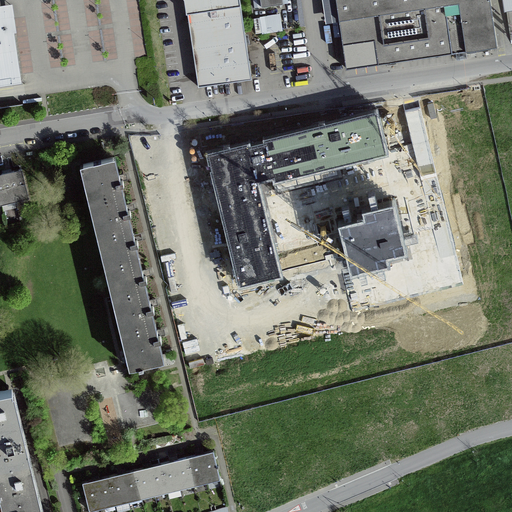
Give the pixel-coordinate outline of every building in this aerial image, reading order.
[(240,0),(184,0),(186,13),(187,13),(198,86),(252,78),(247,45),(250,45),(248,33),(245,33),(240,0)] [(511,0),(321,0),(325,22),(339,20),(346,67),(378,63),(497,46),(491,0),(502,0),(504,10),(511,9),(511,0)] [(0,85),(22,82),(14,31),(17,30),(14,13),(12,1),(0,2),(0,85)] [(283,30),(280,13),(259,15),(260,17),(254,18),(256,32),(262,31),(262,33),(283,30)] [(206,154),(238,289),(281,279),(258,185),(272,182),(273,185),(387,157),(376,113),(263,140),(264,145),(251,148),(250,144),(206,154)] [(165,334),(165,331),(164,327),(157,329),(153,309),(155,309),(154,306),(158,305),(157,301),(157,298),(150,299),(145,280),(148,279),(147,276),(151,275),(150,270),(149,268),(143,269),(137,244),(138,244),(138,240),(143,239),(142,235),(141,232),(135,234),(130,214),(131,214),(131,211),(135,210),(134,205),(134,202),(127,204),(123,184),(125,184),(124,180),(128,179),(127,175),(126,173),(120,174),(115,153),(80,161),(129,367),(165,358),(160,339),(162,339),(161,335),(165,334)] [(0,205),(2,205),(4,210),(17,207),(15,200),(29,197),(22,167),(14,169),(0,172),(0,205)] [(365,221),(338,227),(351,279),(389,269),(387,260),(406,256),(394,207),(363,214),(365,221)] [(12,385),(0,388),(0,489),(0,491),(0,490),(0,492),(3,507),(4,507),(5,511),(44,511),(35,475),(27,441),(19,409),(14,388),(13,389),(12,385)] [(89,479),(82,481),(89,510),(221,479),(213,449),(206,451),(194,454),(180,457),(167,460),(154,463),(142,466),(128,469),(116,472),(102,476),(89,479)]
